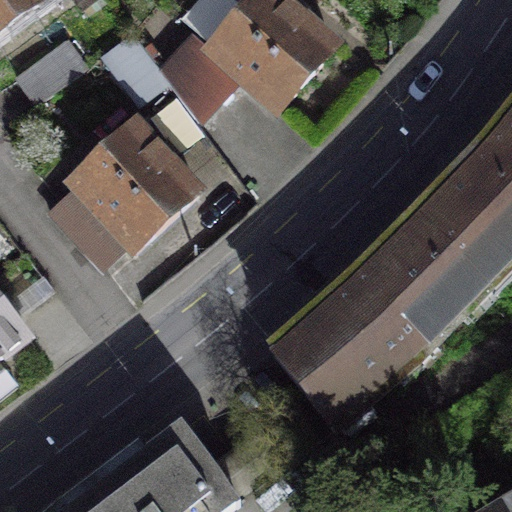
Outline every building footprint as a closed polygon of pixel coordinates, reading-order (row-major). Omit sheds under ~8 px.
[(0,0),(0,33),(45,0),(0,0)] [(286,9),(275,0),(253,0),(208,51),(278,113),(334,50),(305,24),(309,19),(291,3),(286,9)] [(88,70),(67,43),(18,80),(38,107),(88,70)] [(473,166),(416,224),(486,291),(511,263),(511,121),(494,144),(484,155),(473,166)] [(152,149),(132,128),(91,167),(90,166),(71,184),(78,192),(52,217),(103,270),(129,245),(137,253),(196,196),(169,168),(174,163),(157,144),(152,149)] [(486,291),(416,224),(358,283),(337,303),(275,356),(336,431),(407,370),(486,291)] [(0,397),(15,386),(0,367),(0,358),(27,337),(0,304),(0,397)] [(179,430),(71,511),(231,511),(239,507),(179,430)] [(511,511),(511,503),(496,511),(511,511)]
